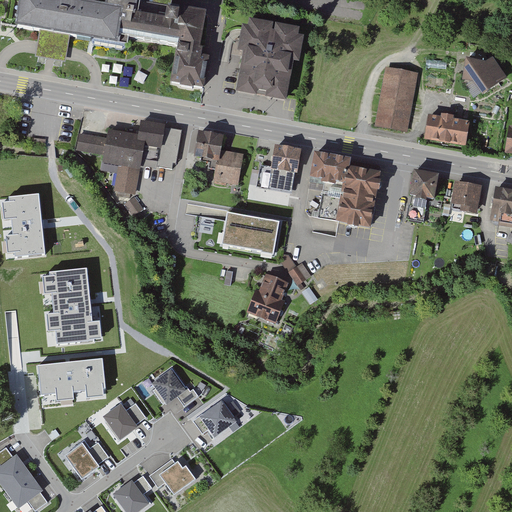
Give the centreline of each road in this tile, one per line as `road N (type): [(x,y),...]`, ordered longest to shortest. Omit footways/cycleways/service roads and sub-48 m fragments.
road 1 (tertiary): [(191,116),(511,174)]
road 2 (residential): [(191,116),(171,238),(188,253),(258,266)]
road 3 (tertiary): [(0,81),(191,116)]
road 4 (residential): [(70,506),(23,439),(15,371)]
road 5 (residential): [(70,506),(170,434)]
